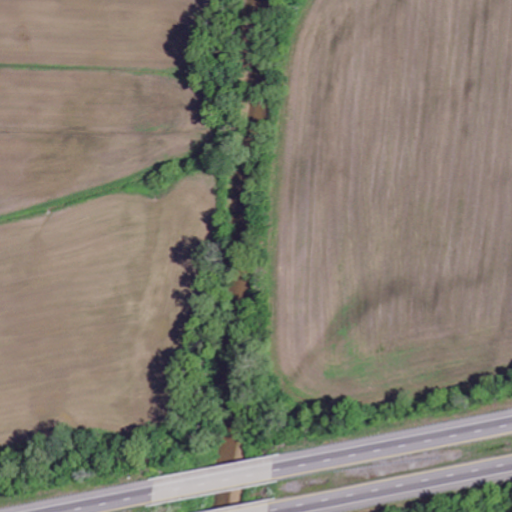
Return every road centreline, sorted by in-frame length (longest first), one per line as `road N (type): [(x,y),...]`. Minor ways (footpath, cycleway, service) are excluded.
road 1 (motorway): [(511,418),(274,466)]
road 2 (motorway): [(277,511),(511,465)]
road 3 (motorway): [(155,489),(33,511)]
road 4 (motorway): [(274,466),(155,489)]
